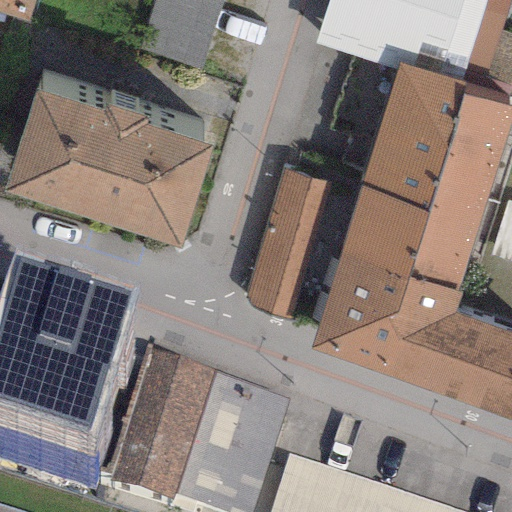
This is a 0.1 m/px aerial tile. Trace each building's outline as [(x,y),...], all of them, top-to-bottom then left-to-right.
[(0,0),(0,14),(27,23),(33,0),(0,0)] [(219,0),(154,0),(139,49),(198,68),(219,0)] [(327,0),(313,43),(394,70),(396,63),(460,83),(465,63),(486,0),(327,0)] [(486,0),(465,63),(486,70),(509,0),(486,0)] [(511,99),(460,83),(396,63),(394,70),(308,351),(511,422),(511,420),(511,333),(453,313),(460,292),(453,292),(511,111),(511,99)] [(102,115),(34,93),(1,192),(177,249),(210,147),(144,126),(146,119),(105,106),(102,115)] [(322,184),(278,171),(243,294),(250,308),(283,318),(322,184)] [(511,264),(511,202),(506,200),(488,257),(511,264)] [(138,290),(13,250),(0,289),(0,407),(91,436),(138,290)] [(151,346),(145,344),(102,478),(171,500),(172,496),(223,511),(249,511),(287,397),(149,352),(151,346)] [(462,511),(286,455),(267,511),(462,511)]
